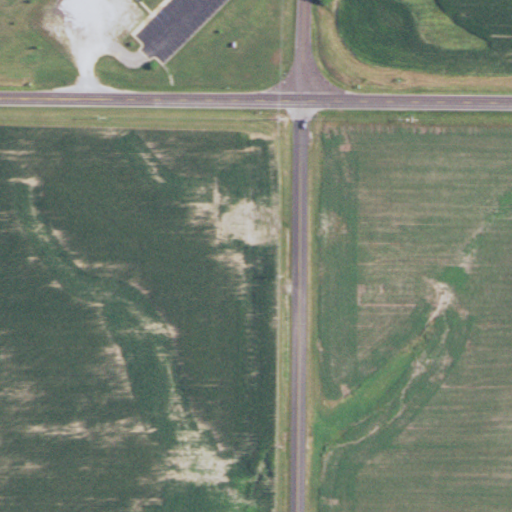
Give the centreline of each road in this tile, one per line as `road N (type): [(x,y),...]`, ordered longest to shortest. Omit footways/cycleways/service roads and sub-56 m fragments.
road 1 (secondary): [(511,102),(0,96)]
road 2 (residential): [(300,511),(299,99)]
